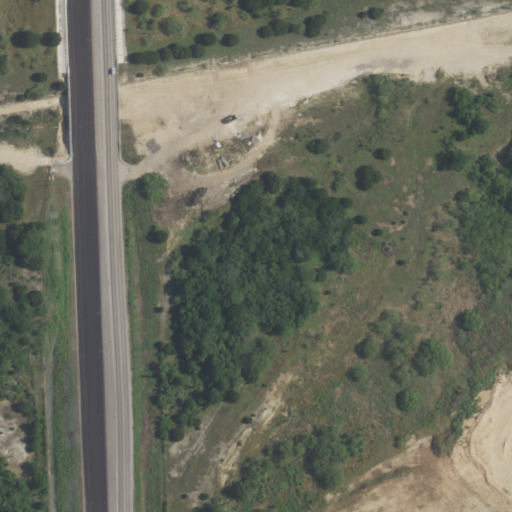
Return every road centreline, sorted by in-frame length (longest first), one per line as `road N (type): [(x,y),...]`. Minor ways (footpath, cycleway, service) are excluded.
road 1 (secondary): [(101,331),(89,0)]
road 2 (secondary): [(106,511),(101,331)]
